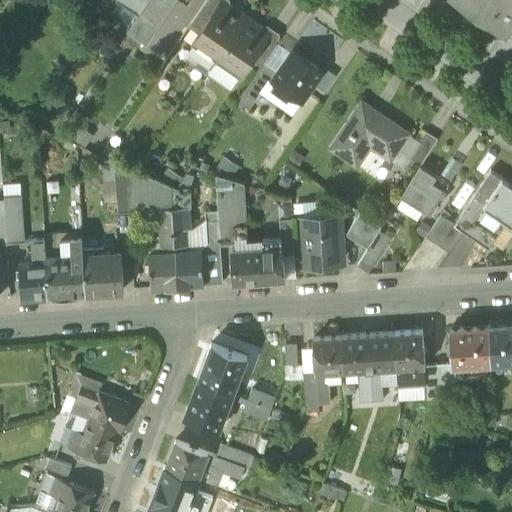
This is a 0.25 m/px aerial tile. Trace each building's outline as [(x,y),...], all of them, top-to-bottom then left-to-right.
[(147,0),(119,0),(139,13),(147,0)] [(140,14),(138,17),(157,29),(176,0),(147,0),(139,13),(140,14)] [(190,44),(214,60),(245,16),(222,0),(220,0),(200,29),(190,44)] [(205,0),(190,23),(200,29),(220,0),(205,0)] [(511,0),(459,0),(505,30),(511,19),(511,0)] [(269,32),(245,16),(214,60),(238,77),(251,59),(269,32)] [(147,45),(157,29),(138,17),(128,32),(147,45)] [(251,59),(261,65),(279,39),(269,32),(251,59)] [(272,80),(301,101),(323,70),(293,49),(272,80)] [(237,100),(249,109),(270,78),(258,69),(237,100)] [(331,147),(352,161),(365,141),(390,159),(408,132),(362,101),(331,147)] [(8,122),(0,121),(0,131),(8,131),(8,122)] [(409,157),(420,164),(437,138),(426,131),(409,157)] [(127,166),(132,168),(136,159),(125,154),(121,163),(127,166)] [(102,155),(104,182),(117,181),(115,161),(102,155)] [(132,168),(127,166),(121,163),(115,161),(117,181),(119,211),(130,210),(160,208),(172,208),(171,189),(171,185),(139,171),(132,168)] [(400,196),(430,214),(449,184),(420,165),(400,196)] [(171,185),(171,189),(184,195),(186,220),(188,251),(200,250),(200,251),(208,245),(219,244),(220,244),(216,173),(192,166),(177,187),(171,185)] [(469,202),(504,225),(507,221),(511,224),(511,184),(490,170),(469,202)] [(216,173),(220,244),(240,242),(237,206),(246,205),(244,183),(216,173)] [(3,183),(4,194),(21,193),(21,182),(3,183)] [(172,208),(173,221),(186,220),(184,195),(171,189),(172,208)] [(4,194),(7,242),(24,241),(21,193),(4,194)] [(469,202),(454,224),(454,225),(463,231),(488,248),(504,225),(469,202)] [(160,208),(163,252),(175,251),(173,221),(172,208),(160,208)] [(346,234),(368,248),(373,238),(378,231),(381,226),(359,212),(346,234)] [(77,228),(77,236),(82,236),(81,213),(73,213),(74,227),(77,228)] [(304,217),(307,265),(339,263),(338,243),(343,243),(342,232),(337,232),(336,215),(304,217)] [(449,251),(463,231),(454,225),(454,224),(440,215),(426,236),(449,251)] [(281,237),(282,255),(294,254),(292,217),(279,218),(280,237),(281,237)] [(188,251),(186,220),(173,221),(175,251),(188,251)] [(385,246),(390,238),(378,231),(373,238),(385,246)] [(48,294),(86,292),(83,254),(82,236),(77,236),(60,237),(61,253),(45,254),(46,258),(48,294)] [(263,238),(264,245),(266,280),(284,278),(282,255),(281,237),(280,237),(263,238)] [(33,239),(34,252),(34,259),(46,258),(45,254),(44,238),(33,239)] [(385,246),(373,238),(368,248),(357,265),(369,272),(385,246)] [(200,251),(203,284),(221,283),(219,244),(208,245),(200,251)] [(235,282),(266,280),(264,245),(233,247),(235,282)] [(89,253),(83,254),(86,292),(121,289),(124,289),(121,251),(104,252),(104,247),(89,248),(89,253)] [(203,284),(200,251),(200,250),(188,251),(175,251),(177,286),(203,284)] [(177,286),(175,251),(163,252),(150,253),(152,287),(177,286)] [(48,294),(46,258),(34,259),(29,259),(21,260),(23,296),(48,294)] [(511,324),(488,326),(491,363),(511,361),(511,324)] [(479,363),(491,363),(488,326),(464,328),(464,327),(450,328),(452,363),(452,365),(454,365),(479,363)] [(422,330),(394,332),(396,367),(424,365),(424,364),(422,330)] [(394,332),(341,335),(343,370),(345,370),(362,369),(377,368),(396,367),(394,332)] [(316,372),(324,371),(343,370),(341,335),(313,337),(314,347),(315,370),(316,372)] [(296,342),(284,343),(285,365),(298,364),(296,342)] [(208,354),(198,379),(232,392),(246,356),(211,343),(207,353),(208,354)] [(315,370),(314,347),(302,347),(303,364),(303,372),(315,370)] [(424,384),(424,396),(438,395),(436,363),(424,364),(424,365),(425,384),(424,384)] [(452,363),(436,363),(438,395),(448,398),(454,399),(452,365),(452,363)] [(479,363),(454,365),(455,375),(480,373),(479,363)] [(298,364),(285,365),(284,365),(284,377),(304,377),(303,372),(303,364),(298,364)] [(425,384),(424,365),(396,367),(397,386),(424,384),(425,384)] [(396,367),(377,368),(378,377),(381,376),(381,386),(397,386),(396,367)] [(378,377),(377,368),(362,369),(362,378),(359,378),(360,381),(361,400),(382,399),(381,386),(381,376),(378,377)] [(362,369),(345,370),(346,382),(360,381),(359,378),(362,378),(362,369)] [(304,377),(306,410),(319,409),(318,403),(316,372),(315,370),(303,372),(304,377)] [(328,379),(328,383),(344,382),(343,370),(324,371),(324,380),(328,379)] [(324,380),(324,371),(316,372),(318,403),(330,402),(328,383),(328,379),(324,380)] [(219,428),(232,392),(198,379),(188,405),(184,415),(219,428)] [(82,384),(77,398),(95,404),(101,390),(82,384)] [(424,384),(397,386),(398,398),(424,396),(424,384)] [(252,387),(248,398),(271,407),(275,396),(252,387)] [(134,402),(101,390),(95,404),(90,418),(119,429),(124,430),(134,402)] [(433,414),(448,414),(448,398),(438,395),(433,414)] [(90,418),(95,404),(77,398),(72,411),(90,418)] [(267,418),(271,407),(248,398),(243,409),(267,418)] [(90,418),(84,433),(77,451),(108,461),(119,429),(90,418)] [(68,448),(77,451),(84,433),(74,429),(68,448)] [(198,477),(205,459),(208,452),(208,451),(175,439),(165,464),(198,477)] [(244,466),(250,468),(254,456),(221,443),(216,455),(244,466)] [(478,449),(461,445),(458,459),(474,463),(478,449)] [(216,455),(208,452),(205,459),(213,463),(212,465),(223,469),(240,476),(244,466),(216,455)] [(45,467),(67,476),(72,465),(49,456),(45,467)] [(213,463),(205,459),(198,477),(217,484),(223,469),(212,465),(213,463)] [(184,511),(194,488),(198,477),(165,464),(147,511),(184,511)] [(402,469),(387,464),(382,480),(397,485),(402,469)] [(50,493),(61,498),(68,482),(56,478),(50,493)] [(334,496),(337,487),(322,481),(317,494),(333,500),(334,496)] [(61,498),(54,511),(87,511),(95,492),(68,482),(61,498)] [(334,496),(343,499),(346,490),(337,487),(334,496)] [(205,511),(212,495),(194,488),(184,511),(205,511)] [(54,511),(61,498),(50,493),(41,489),(34,505),(53,511),(54,511)] [(53,511),(34,505),(30,503),(11,506),(8,511),(53,511)]
